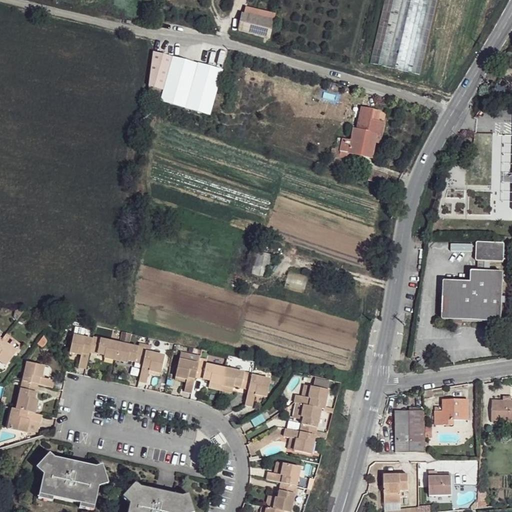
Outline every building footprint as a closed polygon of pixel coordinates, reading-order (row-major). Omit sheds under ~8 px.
[(384,0),(369,67),(418,80),(436,0),(384,0)] [(240,30),(270,39),(276,16),(253,10),(251,16),(244,14),(240,30)] [(150,101),(191,110),(215,115),(224,71),(156,56),(150,101)] [(354,128),(351,140),(342,138),(336,137),(334,149),(332,148),(329,160),(338,162),(339,151),(349,153),(371,158),(374,142),(376,134),(382,135),(383,130),(385,123),(377,121),(370,119),(372,109),(362,106),(357,124),(357,128),(354,128)] [(380,111),(372,109),(370,119),(377,121),(380,111)] [(169,128),(166,140),(198,149),(201,137),(169,128)] [(249,169),(274,173),(276,159),(251,155),(249,169)] [(376,175),(371,173),(368,183),(385,188),(388,180),(376,176),(376,175)] [(275,211),(369,239),(374,220),(281,192),(275,211)] [(148,237),(142,256),(192,269),(197,250),(148,237)] [(504,245),(479,245),(477,262),(484,263),(484,273),(492,273),(493,264),(504,264),(504,245)] [(141,286),(240,308),(244,290),(145,268),(141,286)] [(286,272),(284,288),(304,291),(307,275),(286,272)] [(469,283),(448,283),(447,283),(445,284),(444,286),(444,317),(443,320),(444,321),(445,322),(446,323),(496,325),(500,325),(502,323),(503,321),(503,320),(505,279),(504,276),(504,275),(503,275),(502,274),(492,273),(484,273),(476,272),(474,273),(473,273),(473,274),(471,281),(471,283),(469,283)] [(255,293),(252,308),(298,320),(302,306),(255,293)] [(334,332),(353,334),(355,321),(336,318),(334,332)] [(94,340),(75,336),(71,354),(82,357),(80,368),(87,370),(91,354),(94,340)] [(147,350),(94,337),(94,340),(91,354),(105,357),(104,359),(129,364),(129,362),(144,366),(147,352),(147,350)] [(17,353),(0,339),(0,363),(6,368),(17,353)] [(166,356),(147,352),(144,366),(140,382),(148,384),(151,372),(162,375),(166,356)] [(199,363),(181,360),(177,378),(187,381),(186,393),(193,394),(197,379),(199,363)] [(227,369),(200,362),(199,363),(197,379),(211,382),(211,385),(223,387),(227,369)] [(46,367),(28,363),(23,381),(39,385),(53,389),(55,382),(44,378),(46,367)] [(253,374),(227,369),(223,387),(234,390),(234,387),(250,390),(253,376),(253,374)] [(272,380),(253,376),(250,390),(247,406),(255,408),(257,396),(268,398),(272,380)] [(39,385),(23,381),(16,410),(36,415),(39,401),(36,400),(39,385)] [(330,392),(312,387),(309,399),(297,396),(296,404),(305,406),(302,418),(304,419),(301,432),(317,436),(323,410),(327,411),(330,392)] [(469,400),(444,401),(444,412),(436,412),(436,426),(455,425),(454,422),(469,421),(469,400)] [(511,401),(493,400),(493,423),(510,424),(511,417),(511,401)] [(16,410),(12,409),(8,430),(28,434),(31,421),(42,424),(44,417),(36,415),(16,410)] [(426,411),(411,411),(411,412),(411,425),(411,442),(426,443),(426,411)] [(411,412),(397,413),(398,425),(411,425),(411,412)] [(411,425),(398,425),(397,442),(411,442),(411,425)] [(301,432),(287,429),(285,437),(297,440),(294,452),(313,456),(317,436),(301,432)] [(55,459),(51,454),(37,469),(45,476),(40,499),(53,503),(54,499),(81,505),(81,508),(94,511),(100,488),(109,485),(103,466),(97,468),(55,459)] [(292,511),(303,469),(284,464),(281,475),(269,473),(268,481),(281,484),(278,498),(276,498),(273,510),(281,511),(292,511)] [(439,474),(430,474),(430,498),(453,498),(453,479),(439,479),(439,475),(439,474)] [(410,476),(385,476),(386,504),(401,504),(402,492),(410,492),(410,476)] [(142,488),(136,483),(124,499),(131,505),(129,511),(195,511),(189,495),(184,497),(142,488)]
